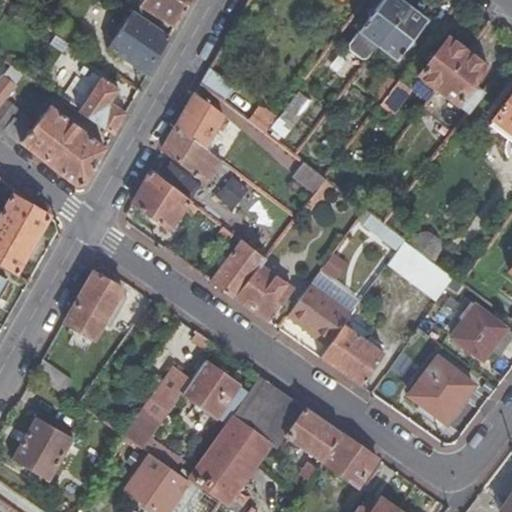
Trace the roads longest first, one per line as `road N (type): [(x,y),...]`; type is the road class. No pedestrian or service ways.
road 1 (residential): [(511,406),(471,459),(453,471),(432,466),(84,223)]
road 2 (residential): [(84,223),(217,0)]
road 3 (residential): [(0,374),(84,223)]
